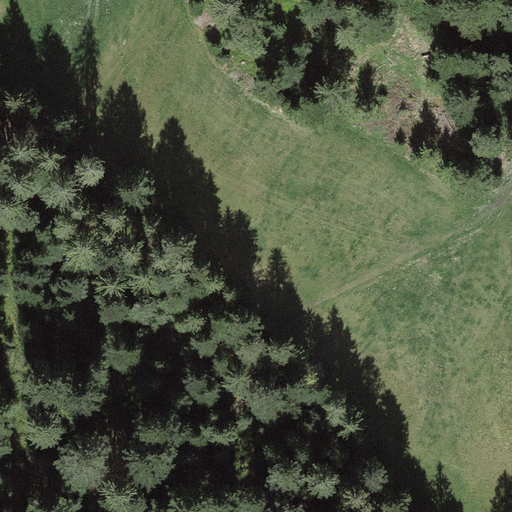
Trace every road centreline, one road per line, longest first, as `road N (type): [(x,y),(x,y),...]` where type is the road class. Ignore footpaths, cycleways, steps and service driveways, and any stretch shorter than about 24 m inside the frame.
road 1 (track): [(373,511),(320,398),(267,319),(0,110)]
road 2 (track): [(162,511),(267,319),(511,195)]
